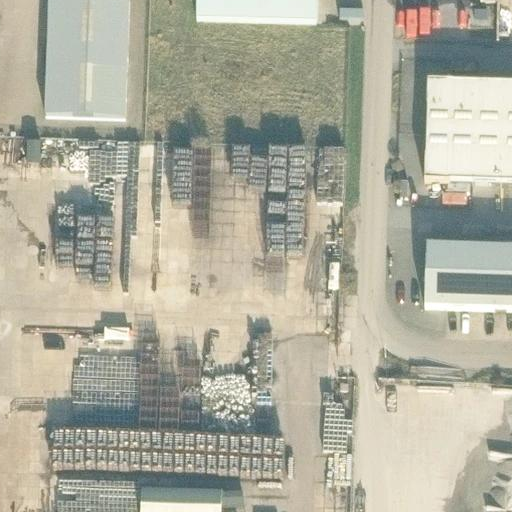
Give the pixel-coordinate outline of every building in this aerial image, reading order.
[(317,27),(317,0),(197,0),(197,24),(317,27)] [(50,1),(47,61),(45,121),(125,124),(129,4),(50,1)] [(511,90),(476,89),(452,88),(427,87),(427,112),(426,161),(425,161),(424,187),(449,188),(449,187),(511,189),(511,90)] [(511,253),(426,250),(425,312),(511,315),(511,253)] [(348,387),(340,387),(340,395),(348,395),(348,387)] [(221,511),(221,496),(142,493),(141,511),(221,511)] [(246,508),(247,496),(227,495),(227,508),(246,508)]
